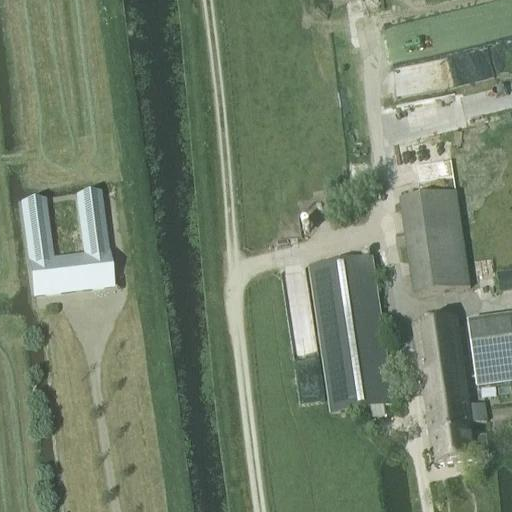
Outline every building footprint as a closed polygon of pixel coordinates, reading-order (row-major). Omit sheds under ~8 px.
[(414,300),(470,291),(455,196),(399,205),(414,300)] [(86,261),(68,264),(72,295),(109,290),(97,199),(78,202),(86,261)] [(35,300),(72,295),(68,264),(49,266),(41,207),(23,209),(35,300)] [(330,416),(356,412),(393,406),(371,262),(309,271),(330,416)] [(476,391),(511,386),(511,321),(469,328),(476,391)] [(424,399),(466,392),(456,323),(414,329),(424,399)] [(469,409),(466,392),(424,399),(434,468),(475,462),(475,458),(488,456),(486,439),(473,441),(471,427),(487,425),(484,407),(469,409)]
